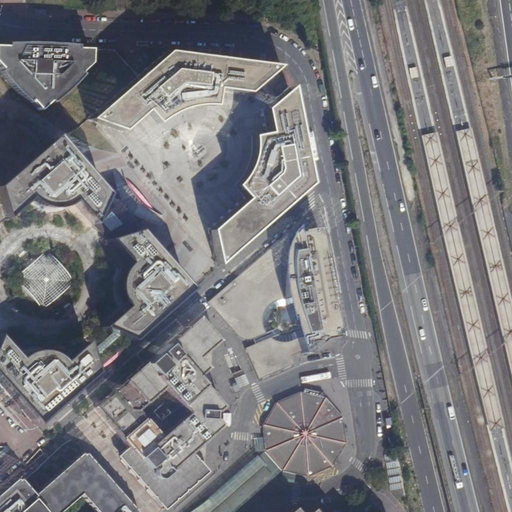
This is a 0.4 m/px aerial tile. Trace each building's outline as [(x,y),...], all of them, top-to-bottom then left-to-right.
[(0,71),(38,111),(89,64),(89,50),(50,49),(50,52),(50,54),(48,54),(45,55),(40,56),(38,55),(34,54),(31,53),(30,53),(30,49),(0,47),(0,71)] [(138,75),(87,120),(120,132),(143,110),(155,124),(162,118),(170,113),(175,111),(178,109),(182,108),(196,105),(203,105),(211,106),(214,89),(244,94),(256,84),(275,67),(164,52),(138,75)] [(287,86),(262,108),(263,110),(287,88),(287,86)] [(207,231),(215,265),(307,184),(299,143),(287,88),(263,110),(262,108),(260,110),(265,133),(248,135),(249,149),(248,159),(246,167),(241,176),(232,186),(243,199),(207,231)] [(0,386),(4,391),(8,396),(9,397),(22,412),(25,410),(27,412),(41,413),(44,411),(46,413),(65,397),(102,364),(110,357),(119,349),(168,307),(172,303),(175,300),(173,298),(175,296),(176,282),(174,279),(176,277),(136,231),(136,230),(159,225),(162,216),(144,205),(136,198),(131,191),(122,170),(112,172),(116,189),(104,194),(81,168),(63,148),(59,152),(57,149),(46,148),(26,126),(10,120),(0,128),(0,386)] [(511,314),(469,128),(454,132),(511,383),(511,314)] [(488,432),(502,429),(434,132),(420,136),(443,242),(488,432)] [(211,306),(230,329),(232,328),(238,335),(241,337),(244,338),(248,339),(252,338),(255,344),(244,349),(258,380),(261,379),(261,377),(268,374),(269,375),(272,374),(271,372),(280,369),(280,370),(283,369),(282,368),(290,364),(291,366),(294,365),(290,356),(301,352),(302,353),(303,353),(301,349),(307,343),(335,338),(332,319),(330,313),(327,292),(315,228),(288,233),(208,302),(211,306)] [(317,228),(315,228),(327,292),(329,292),(317,228)] [(194,399),(206,400),(210,397),(203,389),(190,374),(188,374),(189,361),(190,361),(195,357),(196,359),(203,353),(201,351),(205,349),(206,350),(212,344),(211,343),(214,341),(212,338),(213,337),(207,330),(206,332),(203,328),(204,327),(199,320),(197,322),(195,320),(144,365),(142,364),(135,369),(137,371),(133,373),(132,372),(125,378),(127,380),(125,381),(127,383),(125,385),(131,391),(132,390),(135,393),(134,394),(140,401),(141,400),(143,402),(145,401),(148,404),(157,405),(160,402),(162,404),(164,402),(167,405),(176,406),(179,403),(181,405),(183,403),(186,407),(194,399)] [(221,408),(218,405),(210,397),(206,400),(194,399),(186,407),(183,403),(181,405),(179,403),(176,406),(167,405),(164,402),(162,404),(160,402),(157,405),(148,404),(145,401),(143,402),(141,400),(140,401),(134,394),(135,393),(132,390),(131,391),(125,385),(127,383),(125,381),(119,386),(94,408),(121,441),(123,440),(121,438),(123,436),(122,434),(128,428),(130,430),(133,427),(132,426),(138,420),(140,421),(142,419),(144,421),(146,419),(156,420),(158,422),(161,420),(162,422),(165,420),(176,421),(177,423),(179,422),(182,425),(185,422),(192,430),(204,430),(207,434),(214,429),(220,424),(216,420),(212,420),(197,419),(198,410),(212,411),(217,412),(221,408)] [(264,452),(272,460),(281,471),(282,472),(289,473),(296,475),(297,475),(307,477),(309,476),(332,467),(346,444),(345,434),(343,416),(325,396),(311,392),(300,390),(285,396),(275,400),(261,424),(261,428),(263,444),(264,449),(264,452)] [(212,411),(198,410),(197,419),(212,420),(212,411)] [(153,495),(157,499),(173,500),(205,472),(194,458),(187,458),(187,452),(188,451),(187,450),(188,445),(195,446),(207,434),(204,430),(192,430),(185,422),(182,425),(179,422),(177,423),(176,421),(165,420),(162,422),(161,420),(158,422),(156,420),(146,419),(144,421),(142,419),(140,421),(138,420),(132,426),(133,427),(130,430),(128,428),(122,434),(123,436),(121,438),(123,440),(121,441),(127,447),(121,453),(122,454),(120,456),(121,458),(120,459),(126,466),(127,465),(130,468),(128,470),(134,476),(136,475),(139,478),(137,480),(143,486),(145,485),(147,488),(146,489),(152,496),(153,495)] [(234,511),(278,475),(281,471),(272,460),(264,452),(264,449),(192,511),(234,511)] [(128,511),(81,458),(62,475),(65,478),(36,504),(32,498),(30,500),(15,484),(0,497),(0,511),(128,511)]
